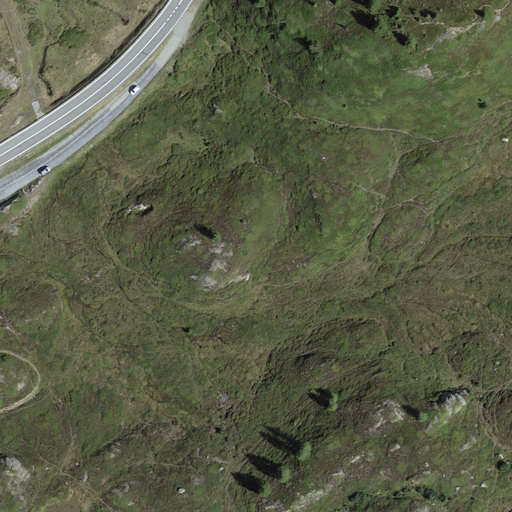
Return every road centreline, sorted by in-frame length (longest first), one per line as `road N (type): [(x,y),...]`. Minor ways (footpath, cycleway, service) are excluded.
road 1 (unclassified): [(172,13),(182,24),(178,37),(147,78),(84,140),(0,191)]
road 2 (primary): [(172,13),(109,81),(0,156)]
